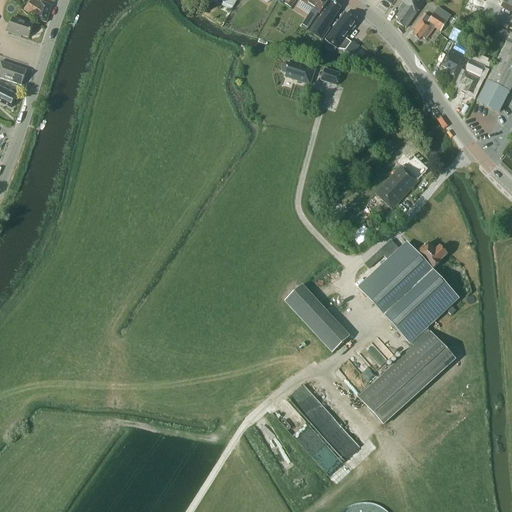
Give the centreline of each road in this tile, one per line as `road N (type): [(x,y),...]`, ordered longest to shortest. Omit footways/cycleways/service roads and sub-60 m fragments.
road 1 (track): [(189,511),(249,419),(378,327),(338,280),(349,263)]
road 2 (secondary): [(511,188),(463,136),(403,49),(350,0)]
road 3 (secondary): [(0,187),(64,0)]
